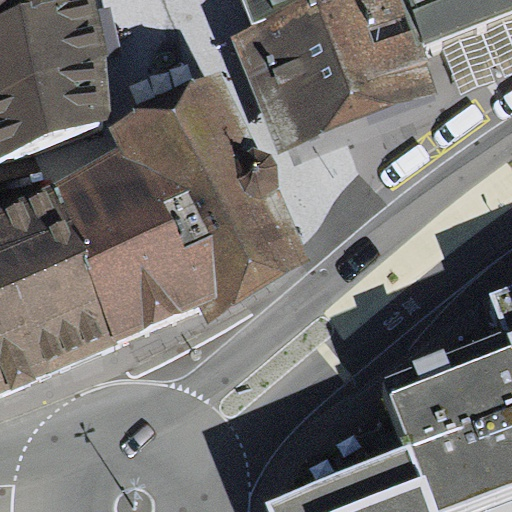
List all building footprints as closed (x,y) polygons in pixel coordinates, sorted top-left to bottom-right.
[(96,0),(0,0),(0,33),(93,1),(96,0)] [(354,0),(255,39),(237,46),(284,163),(441,101),(424,59),(400,0),(354,0)] [(511,0),(239,0),(255,39),(354,0),(400,0),(424,59),(511,25),(511,0)] [(99,39),(93,1),(0,33),(0,165),(99,126),(110,122),(99,39)] [(58,189),(62,200),(120,356),(205,319),(212,333),(311,273),(266,210),(271,207),(275,202),(278,197),(279,192),(279,187),(278,181),(275,177),(272,173),(268,171),(263,169),(258,168),(252,169),(257,156),(221,84),(110,138),(118,160),(79,179),(58,189)] [(120,356),(62,200),(46,207),(0,227),(0,406),(95,367),(120,356)] [(511,298),(494,305),(511,352),(511,357),(393,403),(414,461),(281,511),(463,511),(511,494),(511,298)]
